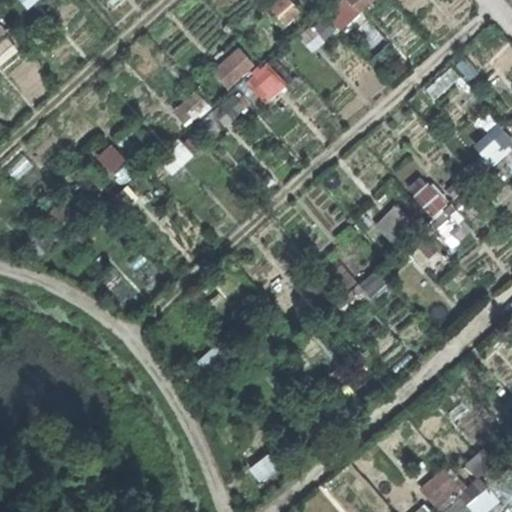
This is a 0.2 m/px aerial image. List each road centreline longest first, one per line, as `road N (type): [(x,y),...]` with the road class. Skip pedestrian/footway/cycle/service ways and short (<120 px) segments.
road 1 (track): [(126,331),(494,4)]
road 2 (track): [(225,511),(173,398),(126,331),(34,274),(0,265)]
road 3 (track): [(266,511),(511,293)]
road 4 (track): [(0,148),(165,0)]
